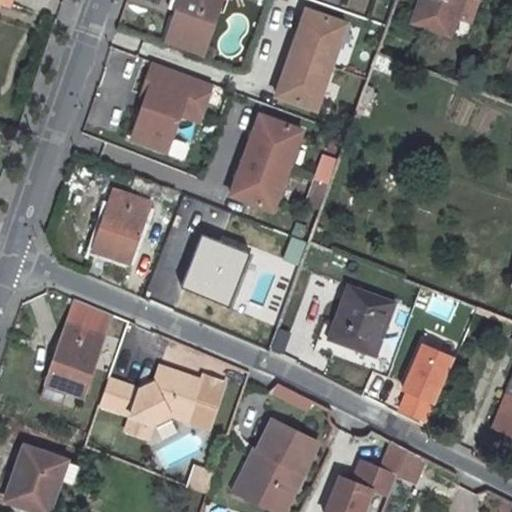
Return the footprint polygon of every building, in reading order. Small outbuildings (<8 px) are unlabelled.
[(222,0),(180,0),(177,9),(166,40),(204,54),(222,0)] [(171,0),(169,7),(177,9),(180,0),(171,0)] [(419,0),(412,20),(450,34),(462,0),(419,0)] [(297,53),(332,65),(347,23),(307,9),(297,37),(302,39),(297,53)] [(297,37),(292,52),(297,53),(302,39),(297,37)] [(292,68),(297,53),(292,52),(287,67),(292,68)] [(377,52),(371,67),(396,76),(401,61),(377,52)] [(292,68),(287,67),(277,95),(317,109),(332,65),(297,53),(292,68)] [(158,63),(152,79),(157,80),(162,65),(158,63)] [(162,65),(157,80),(152,79),(131,139),(168,151),(181,114),(199,121),(212,84),(162,65)] [(362,91),(359,101),(370,105),(374,95),(362,91)] [(261,115),(246,154),(289,170),(303,130),(261,115)] [(289,170),(246,154),(231,194),(274,210),(289,170)] [(138,175),(133,187),(171,201),(175,190),(138,175)] [(114,189),(93,250),(129,262),(150,202),(114,189)] [(252,255),(202,235),(181,289),(230,309),(252,255)] [(349,284),(335,321),(328,338),(376,356),(395,301),(349,284)] [(326,318),(319,335),(328,338),(335,321),(326,318)] [(67,322),(41,398),(62,405),(67,391),(83,397),(103,335),(67,322)] [(210,426),(225,382),(204,375),(203,379),(161,365),(155,382),(141,389),(109,378),(100,404),(131,415),(126,430),(148,437),(153,422),(154,422),(170,414),(171,413),(210,426)] [(511,393),(508,392),(495,424),(511,430),(511,393)] [(173,419),(170,414),(154,422),(157,427),(173,419)] [(268,455),(246,495),(277,511),(283,511),(320,445),(273,420),(257,449),(268,455)] [(68,424),(63,436),(74,440),(78,429),(68,424)] [(392,439),(381,468),(397,475),(398,473),(408,448),(392,439)] [(25,444),(6,498),(43,511),(47,511),(59,478),(72,483),(78,464),(25,444)] [(408,448),(398,473),(415,481),(425,456),(408,448)] [(246,495),(268,455),(257,449),(241,479),(235,490),(246,495)] [(342,476),(326,511),(363,511),(372,490),(389,497),(397,475),(381,468),(363,461),(355,482),(342,476)] [(208,492),(216,470),(198,464),(190,486),(208,492)]
